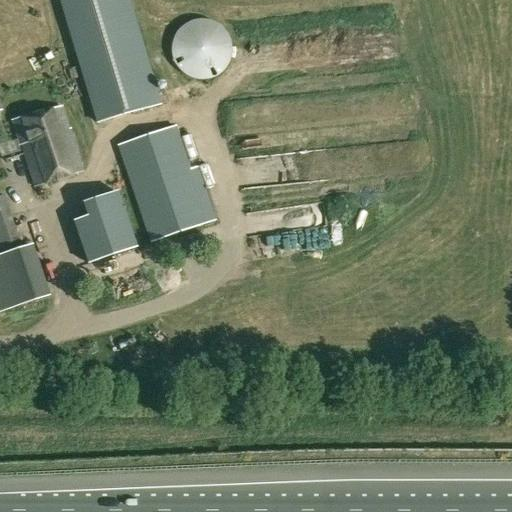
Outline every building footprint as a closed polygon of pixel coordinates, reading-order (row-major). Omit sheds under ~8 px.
[(129,0),(59,0),(97,124),(162,104),(129,0)] [(171,49),(171,51),(171,53),(172,56),(172,58),(173,60),(174,62),(175,64),(176,66),(177,67),(178,69),(181,72),(185,75),(189,77),(191,78),(193,79),(197,80),(201,80),(203,80),(206,80),(210,79),(214,77),(218,75),(220,74),(223,71),(226,67),(227,66),(228,64),(229,62),(230,60),(230,58),(231,55),(231,53),(231,51),(231,49),(231,47),(231,45),(230,42),(230,40),(229,38),(228,36),(227,34),(226,33),(224,31),(223,29),(221,28),(220,26),(216,24),(212,22),(210,21),(208,21),(203,20),(199,20),(195,21),(191,22),(189,23),(185,25),(183,26),(181,28),(178,31),(176,34),(175,36),(174,38),(173,40),(172,42),(172,45),(171,47),(171,49)] [(83,172),(70,129),(68,130),(61,107),(12,121),(20,146),(21,146),(34,187),(83,172)] [(214,221),(196,168),(189,170),(175,127),(118,146),(150,243),(214,221)] [(276,171),(301,170),(300,155),(276,156),(276,171)] [(132,233),(118,192),(82,204),(102,260),(137,247),(132,233)] [(0,313),(47,298),(29,244),(21,247),(4,196),(0,197),(0,313)]
